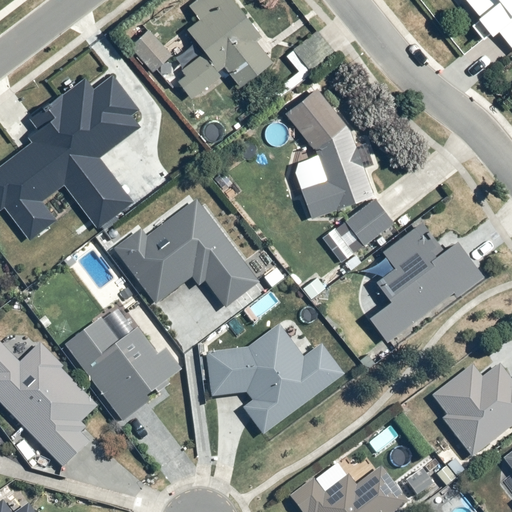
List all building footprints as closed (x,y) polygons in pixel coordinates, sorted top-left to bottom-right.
[(235,82),(265,60),(248,37),(255,33),(228,0),(183,0),(180,2),(192,15),(180,25),(199,52),(170,76),(186,96),(221,67),(235,82)] [(511,0),(447,0),(481,44),(491,37),(509,58),(511,56),(511,0)] [(172,57),(149,27),(128,44),(152,73),(172,57)] [(340,57),(319,29),(294,48),(315,76),(340,57)] [(43,135),(0,164),(0,211),(25,246),(57,222),(42,202),(64,186),(97,230),(134,203),(100,159),(140,127),(131,116),(138,110),(111,77),(94,90),(85,80),(30,120),(43,135)] [(305,215),(367,193),(346,127),(310,84),(280,109),(307,144),(320,177),(295,186),(305,215)] [(511,87),(502,96),(511,108),(511,87)] [(192,271),(220,305),(253,281),(190,196),(141,234),(135,228),(109,246),(150,302),(192,271)] [(394,226),(377,199),(345,220),(362,246),(394,226)] [(362,312),(381,337),(472,268),(448,234),(433,245),(415,218),(376,247),(388,263),(367,277),(384,297),(362,312)] [(286,278),(277,266),(263,276),(272,288),(286,278)] [(95,316),(60,344),(117,421),(179,373),(158,346),(150,351),(131,327),(112,338),(95,316)] [(242,345),(200,350),(205,396),(240,390),(246,399),(238,405),(259,432),(340,372),(316,340),(296,354),(274,322),(242,345)] [(0,404),(62,465),(84,442),(70,427),(92,403),(32,344),(16,360),(0,344),(0,404)] [(436,417),(467,455),(511,419),(511,376),(508,379),(496,362),(477,375),(468,363),(427,394),(443,412),(436,417)] [(511,446),(499,457),(511,475),(511,497),(511,498),(511,446)] [(385,511),(403,499),(376,463),(350,481),(343,472),(317,488),(309,477),(285,495),(299,511),(306,511),(307,511),(385,511)] [(434,485),(422,468),(404,481),(416,498),(434,485)] [(0,499),(0,511),(31,511),(24,502),(7,511),(0,499)]
